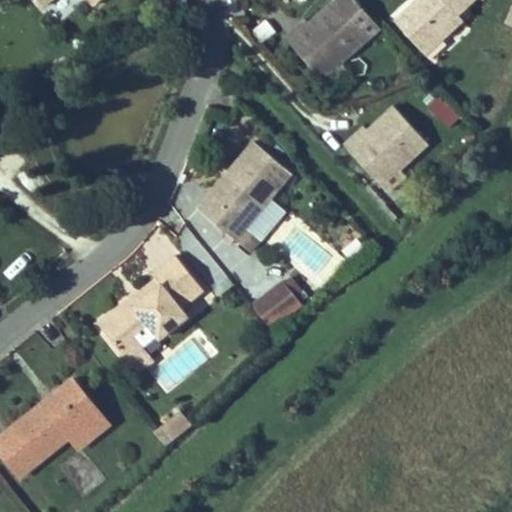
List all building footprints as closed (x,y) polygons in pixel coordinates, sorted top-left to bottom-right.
[(341,62),(381,27),(356,0),(335,0),(310,23),(302,30),(299,26),(286,37),(319,74),(337,58),(341,62)] [(458,14),(473,0),(429,0),(430,0),(429,0),(417,0),(396,20),(431,59),(447,44),(442,39),(463,20),(458,14)] [(260,40),(276,33),(270,19),(254,26),(260,40)] [(302,30),(310,23),(307,19),(299,26),(302,30)] [(328,85),(347,68),(341,62),(337,58),(319,74),(328,85)] [(442,94),(427,106),(446,130),(461,118),(442,94)] [(428,143),(395,107),(369,130),(361,138),(358,134),(345,145),(378,181),(396,165),(400,169),(428,143)] [(361,138),(369,130),(365,127),(358,134),(361,138)] [(255,141),(199,208),(236,239),(237,238),(247,226),(263,240),(287,211),(270,198),(292,172),(255,141)] [(388,191),(406,175),(400,169),(396,165),(378,181),(388,191)] [(253,251),(263,240),(247,226),(237,238),(253,251)] [(188,316),(182,307),(204,289),(177,255),(153,274),(157,278),(161,284),(135,304),(131,299),(100,324),(128,359),(144,346),(158,335),(161,338),(188,316)] [(304,304),(296,295),(302,291),(291,277),(285,281),(284,280),(253,305),(272,330),(304,304)] [(135,304),(161,284),(157,278),(131,299),(135,304)] [(166,393),(219,353),(201,329),(148,370),(166,393)] [(138,371),(154,358),(144,346),(128,359),(138,371)] [(73,378),(0,437),(0,449),(21,476),(71,436),(100,412),(73,378)] [(192,424),(181,410),(155,431),(166,445),(192,424)] [(80,448),(110,424),(100,412),(71,436),(80,448)]
